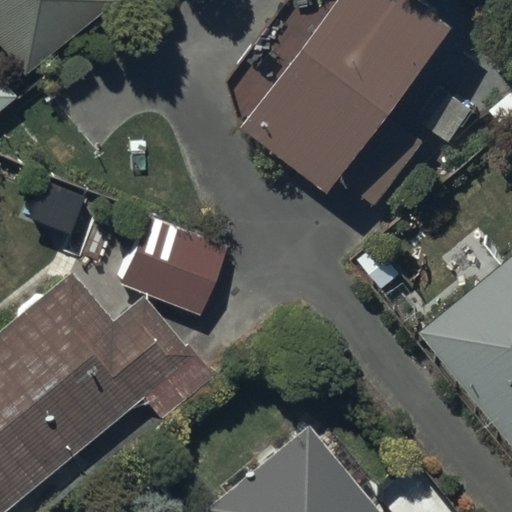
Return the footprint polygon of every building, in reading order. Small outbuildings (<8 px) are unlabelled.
[(0,0),(0,49),(19,73),(108,0),(0,0)] [(388,103),(452,15),(431,0),(281,0),(227,75),(238,114),(329,180),(339,168),(373,196),(398,164),(409,173),(427,151),(416,142),(424,132),(388,103)] [(0,101),(9,94),(0,83),(0,101)] [(137,212),(112,281),(193,311),(218,242),(137,212)] [(511,250),(420,327),(511,440),(511,250)] [(60,267),(0,318),(0,507),(134,391),(155,415),(203,373),(134,293),(105,318),(60,267)] [(301,419),(197,504),(203,511),(374,511),(353,485),(366,475),(328,428),(316,438),(301,419)]
